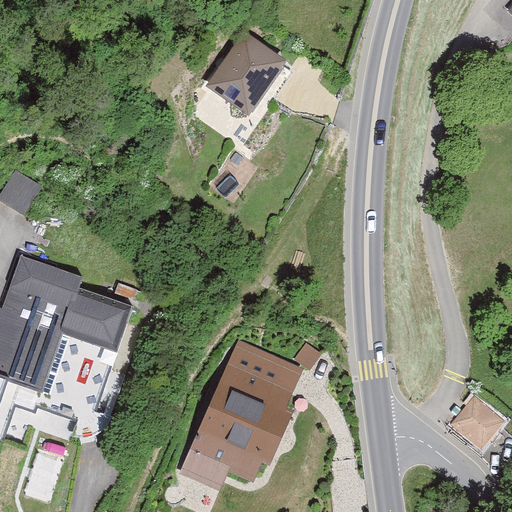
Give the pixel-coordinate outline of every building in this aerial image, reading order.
[(280,58),(245,36),(214,84),(248,107),(280,58)] [(41,187),(17,174),(2,198),(26,213),(29,208),(41,187)] [(103,394),(131,306),(79,288),(82,277),(22,260),(5,308),(0,306),(0,449),(15,406),(36,412),(38,405),(80,417),(74,434),(87,435),(99,430),(105,424),(111,413),(113,399),(103,394)] [(296,371),(241,347),(190,464),(221,477),(228,462),(252,472),(296,371)] [(499,423),(474,403),(458,423),(483,444),(499,423)]
